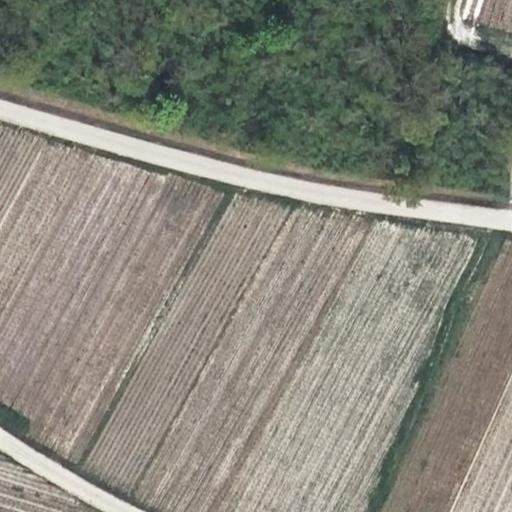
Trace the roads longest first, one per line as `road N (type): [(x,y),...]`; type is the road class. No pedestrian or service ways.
road 1 (unclassified): [(0,104),(330,194),(511,218)]
road 2 (track): [(0,433),(131,511)]
